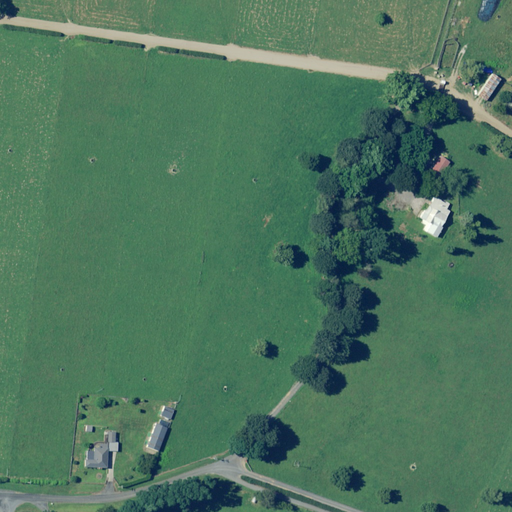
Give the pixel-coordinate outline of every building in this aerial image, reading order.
[(498,81),(490,75),(476,96),(484,101),(498,81)] [(448,162),(438,157),(429,174),(439,180),(448,162)] [(449,204),(434,196),(426,211),(424,210),(420,219),(430,225),(426,232),(436,238),(441,228),(440,227),(449,211),(445,209),(449,204)] [(172,411),(163,408),(160,417),(169,420),(172,411)] [(152,430),(146,448),(148,448),(146,453),(156,457),(166,428),(154,424),(152,430)] [(114,432),(105,432),(105,443),(107,443),(106,445),(97,445),(96,449),(93,449),(93,453),(85,453),(85,460),(84,460),(83,467),(96,468),(96,470),(100,471),(101,468),(105,468),(105,451),(115,452),(116,443),(114,443),(114,432)]
